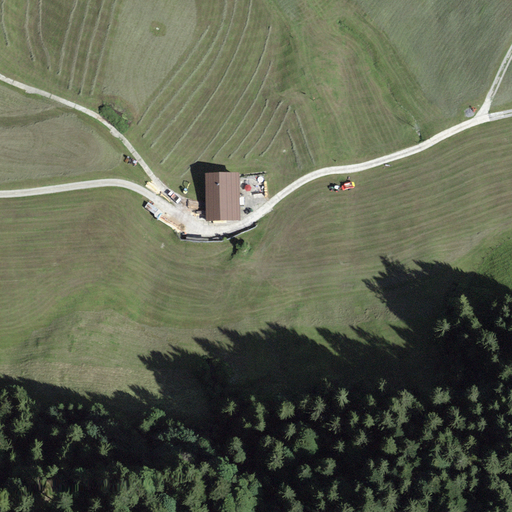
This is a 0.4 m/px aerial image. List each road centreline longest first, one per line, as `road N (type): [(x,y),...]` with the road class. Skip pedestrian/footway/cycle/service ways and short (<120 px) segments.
road 1 (track): [(0,194),(126,184),(196,226),(219,230),(254,217),(313,175),(371,164),(511,112)]
road 2 (track): [(0,76),(100,118),(185,219)]
